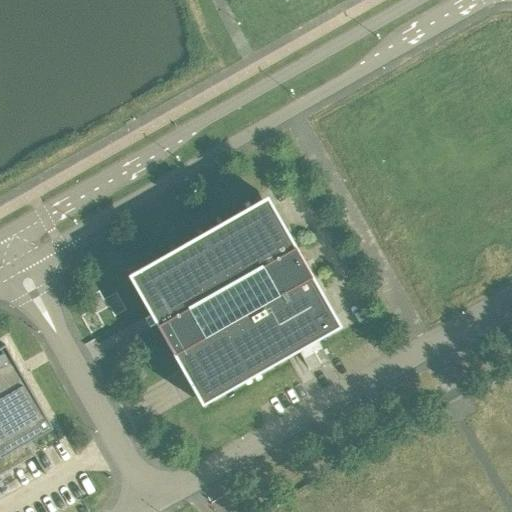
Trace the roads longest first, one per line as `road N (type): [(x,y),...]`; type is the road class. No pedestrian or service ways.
road 1 (tertiary): [(16,266),(489,0)]
road 2 (tertiary): [(416,0),(0,237)]
road 3 (unclassified): [(152,504),(511,301)]
road 4 (unclassified): [(152,504),(16,266)]
